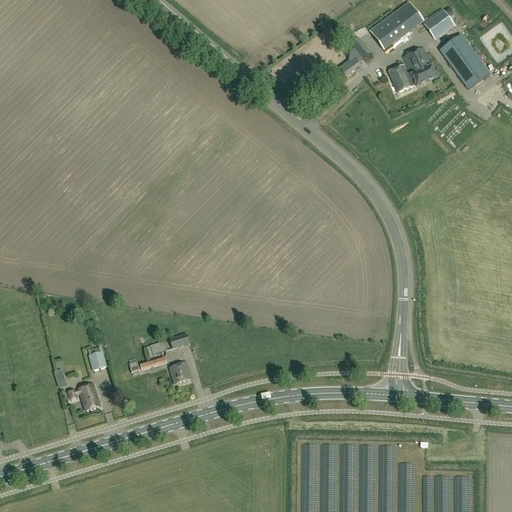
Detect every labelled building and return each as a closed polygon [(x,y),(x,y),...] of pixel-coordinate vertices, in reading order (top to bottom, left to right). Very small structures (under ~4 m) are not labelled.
[(399,0),(394,0),(391,3),(396,9),(402,3),(399,0)] [(411,4),(371,33),(384,51),(424,22),(411,4)] [(435,41),(455,27),(444,12),(425,26),(435,41)] [(441,52),(469,91),(490,75),(462,36),(441,52)] [(490,52),(496,60),(511,47),(503,36),(494,42),(497,46),(490,52)] [(350,45),(354,49),(363,60),(371,54),(358,38),(350,45)] [(411,75),(417,87),(417,88),(437,79),(423,50),(404,59),(411,75)] [(349,52),(336,64),(344,74),(358,62),(349,52)] [(417,87),(411,75),(408,76),(404,67),(389,74),(399,95),(417,87)] [(190,346),(188,336),(170,341),(173,351),(190,346)] [(144,348),(147,358),(163,353),(160,344),(144,348)] [(90,358),(94,373),(108,369),(104,354),(90,358)] [(137,366),(138,372),(164,366),(163,361),(137,366)] [(170,370),(175,386),(192,381),(187,365),(170,370)] [(81,396),(87,414),(102,409),(95,386),(80,391),(80,392),(76,393),(76,392),(69,394),(72,403),(78,401),(77,397),(81,396)]
